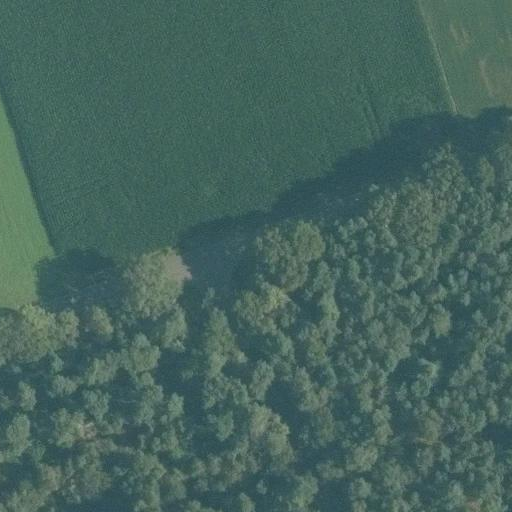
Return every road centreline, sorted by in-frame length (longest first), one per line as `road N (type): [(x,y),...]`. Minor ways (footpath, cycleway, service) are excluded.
road 1 (unclassified): [(201,257),(511,150)]
road 2 (unclassified): [(333,511),(201,257)]
road 3 (unclassified): [(0,329),(201,257)]
